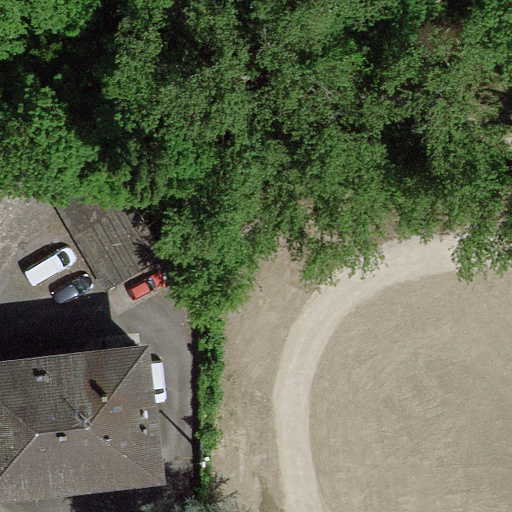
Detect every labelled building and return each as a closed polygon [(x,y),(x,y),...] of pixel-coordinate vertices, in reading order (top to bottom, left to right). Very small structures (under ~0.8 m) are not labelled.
[(173,276),(97,154),(29,195),(102,316),(173,276)] [(439,305),(441,430),(505,429),(503,304),(439,305)] [(0,477),(163,462),(153,354),(0,368),(0,477)] [(510,511),(508,443),(447,445),(449,511),(510,511)] [(358,448),(359,496),(417,495),(416,448),(358,448)]
